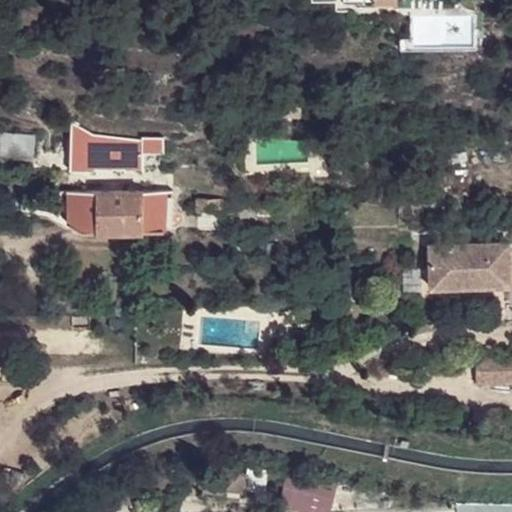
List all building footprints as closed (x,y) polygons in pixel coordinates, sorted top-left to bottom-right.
[(286,97),(273,96),(270,115),(298,117),(300,107),(287,106),(286,97)] [(93,170),(93,138),(71,124),(70,126),(71,174),(95,174),(95,170),(93,170)] [(0,155),(46,159),(47,134),(0,131),(0,155)] [(145,152),(165,152),(164,136),(145,135),(145,137),(145,152)] [(95,170),(146,170),(145,152),(145,137),(93,138),(93,170),(95,170)] [(157,170),(165,152),(145,152),(146,170),(157,170)] [(165,231),(165,191),(61,191),(60,207),(71,208),(71,225),(83,231),(165,231)] [(222,211),(222,198),(199,199),(199,212),(222,211)] [(282,215),(282,206),(260,205),(260,216),(282,215)] [(510,284),(508,243),(429,246),(431,288),(510,284)] [(511,356),(480,358),(480,381),(511,380),(511,356)] [(285,468),(278,505),(312,511),(328,511),(336,479),(285,468)] [(246,494),(247,478),(207,475),(206,494),(227,496),(228,491),(246,494)] [(137,511),(151,511),(149,502),(136,505),(137,511)]
